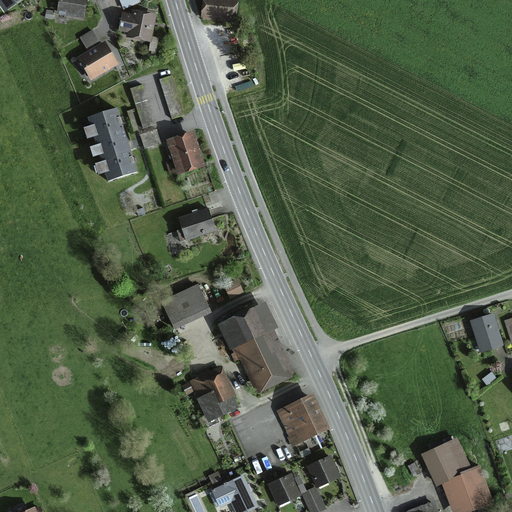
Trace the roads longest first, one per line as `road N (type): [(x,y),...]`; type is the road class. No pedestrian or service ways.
road 1 (primary): [(196,70),(238,190),(375,511)]
road 2 (track): [(389,505),(209,65)]
